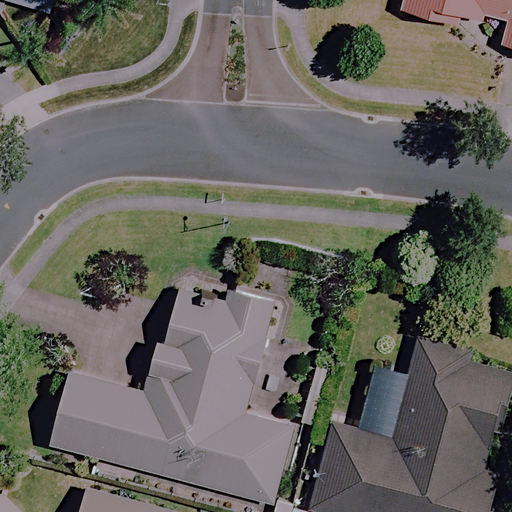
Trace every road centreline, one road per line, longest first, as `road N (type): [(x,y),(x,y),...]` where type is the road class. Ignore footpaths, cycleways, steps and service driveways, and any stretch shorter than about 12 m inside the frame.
road 1 (residential): [(235,141),(511,177)]
road 2 (residential): [(0,193),(11,177),(63,150),(143,137),(235,141)]
road 3 (residential): [(234,0),(235,141)]
